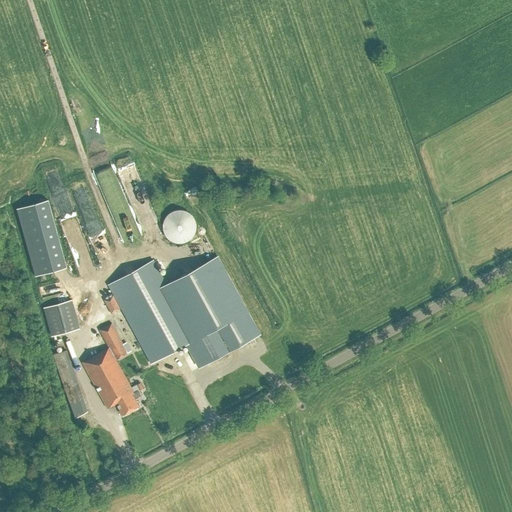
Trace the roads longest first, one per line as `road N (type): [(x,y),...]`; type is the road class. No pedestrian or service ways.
road 1 (tertiary): [(57,511),(511,265)]
road 2 (track): [(125,263),(29,0)]
